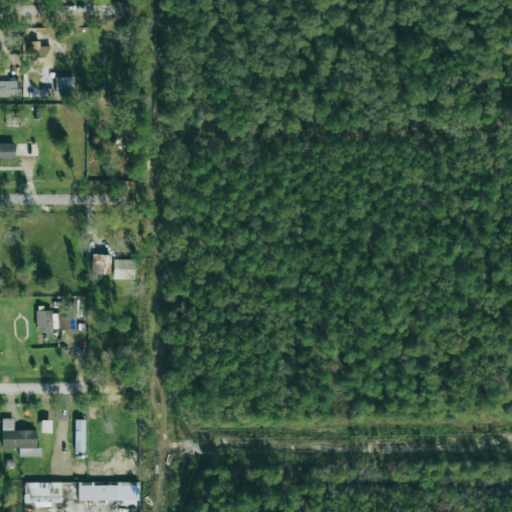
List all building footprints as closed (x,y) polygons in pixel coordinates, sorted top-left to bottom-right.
[(29,68),(52,67),(51,47),(39,47),(39,41),(28,42),(29,68)] [(74,95),(73,77),(55,78),(56,96),(74,95)] [(0,80),(0,97),(27,97),(26,80),(0,80)] [(0,160),(14,160),(14,143),(0,143),(0,160)] [(107,274),(108,255),(91,254),(90,273),(107,274)] [(112,278),(133,278),(133,259),(112,259),(112,278)] [(70,315),(76,315),(75,300),(56,301),(58,329),(71,328),(70,315)] [(35,310),(36,331),(51,330),(51,310),(35,310)] [(18,456),(36,456),(36,430),(13,430),(13,418),(1,418),(1,447),(18,447),(18,456)] [(60,501),(60,482),(27,483),(28,502),(60,501)] [(77,499),(138,500),(138,486),(77,485),(77,499)]
